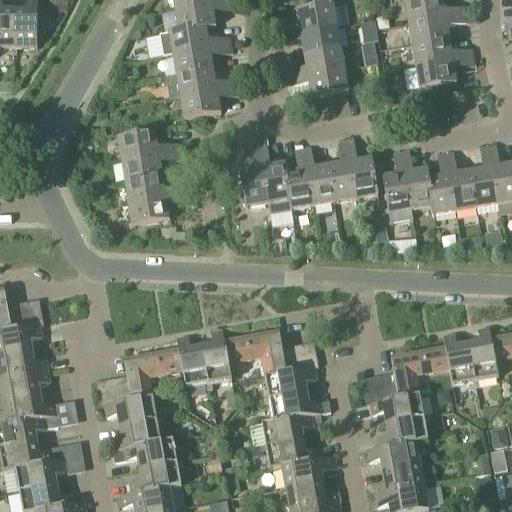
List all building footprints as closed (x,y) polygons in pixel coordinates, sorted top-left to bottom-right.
[(171,0),(174,15),(210,9),(208,0),(171,0)] [(382,0),(370,0),(373,10),(384,9),(382,0)] [(404,7),(407,29),(444,23),(440,1),(404,7)] [(68,7),(48,2),(45,15),(58,18),(59,15),(66,16),(68,7)] [(0,53),(10,53),(10,59),(12,59),(13,15),(1,15),(2,3),(0,3),(0,53)] [(13,15),(12,59),(15,59),(15,53),(36,53),(36,4),(24,4),(24,15),(13,15)] [(232,5),(219,8),(220,16),(234,14),(232,5)] [(210,9),(174,15),(177,36),(177,37),(205,32),(205,33),(214,31),(210,9)] [(295,16),(299,38),(336,32),(332,10),(295,16)] [(451,13),(452,22),(465,19),(464,11),(451,13)] [(465,19),(467,28),(475,26),(473,18),(465,19)] [(465,19),(452,22),(453,30),(467,28),(465,19)] [(444,23),(407,29),(411,50),(447,44),(444,23)] [(511,24),(503,26),(504,35),(511,33),(511,24)] [(276,34),(277,42),(291,40),(289,31),(276,34)] [(177,36),(168,37),(159,39),(163,61),(172,60),(208,53),(205,33),(205,32),(177,37),(177,36)] [(336,32),(299,38),(303,59),(339,53),(336,32)] [(291,40),(277,42),(279,50),(292,48),(291,40)] [(215,44),(217,52),(230,50),(229,41),(215,44)] [(447,44),(411,50),(414,72),(451,66),(447,44)] [(230,50),(217,52),(218,60),(231,58),(230,50)] [(208,53),(172,60),(175,81),(212,75),(208,53)] [(339,53),(303,59),(306,81),(343,75),(339,53)] [(458,56),(459,64),(473,62),(471,54),(458,56)] [(376,68),(374,56),(360,58),(362,70),(376,68)] [(473,62),(459,64),(460,72),(474,70),(473,62)] [(451,66),(414,72),(418,94),(454,88),(451,66)] [(283,76),(285,84),(298,82),(297,74),(283,76)] [(212,75),(175,81),(166,83),(169,104),(179,102),(216,96),(212,75)] [(343,75),(306,81),(310,103),(347,97),(343,75)] [(298,82),(285,84),(286,93),(299,90),(298,82)] [(223,86),(224,94),(237,92),(236,84),(223,86)] [(237,92),(224,94),(225,103),(239,100),(237,92)] [(216,96),(179,102),(183,124),(219,118),(216,96)] [(107,124),(105,115),(96,116),(97,125),(107,124)] [(85,146),(105,141),(103,132),(92,135),(91,133),(83,135),(83,137),(85,146)] [(117,143),(121,165),(157,160),(154,137),(117,143)] [(352,144),(344,145),(346,159),(354,157),(352,144)] [(346,159),(344,145),(336,147),(338,160),(346,159)] [(164,150),(166,158),(179,156),(178,148),(164,150)] [(266,149),(257,151),(260,164),(268,163),(266,149)] [(494,150),(486,151),(488,164),(496,163),(494,150)] [(260,164),(257,151),(249,152),(251,165),(260,164)] [(309,151),(301,153),(303,166),(311,165),(309,151)] [(488,164),(486,151),(478,152),(480,166),(488,164)] [(303,166),(301,153),(293,154),(295,168),(303,166)] [(408,155),(399,156),(402,170),(410,168),(408,155)] [(179,156),(166,158),(167,167),(180,164),(179,156)] [(402,170),(399,156),(391,158),(394,171),(402,170)] [(452,157),(444,158),(446,172),(454,170),(452,157)] [(446,172),(444,158),(435,160),(438,173),(446,172)] [(157,160),(121,165),(124,187),(161,181),(157,160)] [(370,163),(347,167),(354,204),(376,200),(370,163)] [(347,167),(326,171),(332,207),(354,204),(347,167)] [(511,168),(490,173),(496,209),(498,209),(500,221),(511,218),(511,168)] [(283,169),(261,172),(267,209),(269,218),(289,215),(287,205),(288,205),(284,178),(285,178),(283,169)] [(326,171),(305,175),(311,211),(332,207),(326,171)] [(267,209),(261,172),(238,176),(245,213),(267,209)] [(490,173),(469,176),(475,213),(496,209),(490,173)] [(426,174),(403,178),(410,215),(430,211),(431,211),(426,184),(427,184),(426,174)] [(285,178),(284,178),(288,205),(287,205),(289,215),(311,211),(305,175),(285,178)] [(469,176),(447,180),(454,217),(475,213),(469,176)] [(410,215),(403,178),(381,182),(387,219),(410,215)] [(447,180),(427,184),(426,184),(431,211),(430,211),(431,221),(454,217),(447,180)] [(161,181),(124,187),(127,208),(164,202),(161,181)] [(171,193),(172,201),(186,199),(184,191),(171,193)] [(186,199),(172,201),(174,209),(187,207),(186,199)] [(164,202),(127,208),(131,231),(168,225),(164,202)] [(384,229),(372,231),(375,246),(387,244),(384,229)] [(421,257),(416,238),(395,245),(400,263),(421,257)] [(274,244),(275,250),(275,253),(287,251),(286,241),(274,244)] [(0,338),(11,336),(6,311),(5,308),(3,295),(0,295),(0,338)] [(38,305),(28,306),(33,332),(38,331),(42,330),(38,305)] [(28,306),(17,308),(22,334),(33,332),(28,306)] [(17,308),(6,311),(11,336),(22,334),(17,308)] [(40,342),(38,331),(33,332),(22,334),(11,336),(0,338),(0,361),(31,356),(29,344),(40,342)] [(478,348),(467,350),(475,392),(477,391),(476,386),(497,382),(494,366),(493,366),(489,344),(490,344),(488,333),(476,335),(478,348)] [(211,349),(200,351),(208,394),(211,394),(210,388),(230,384),(227,368),(226,368),(223,347),(221,336),(209,338),(211,349)] [(278,337),(223,347),(226,368),(227,368),(260,362),(264,382),(285,378),(281,353),(279,342),(278,337)] [(442,342),(444,353),(448,374),(451,391),(471,387),(472,392),(475,392),(467,350),(456,352),(453,339),(442,342)] [(511,362),(511,340),(490,345),(490,344),(489,344),(493,366),(494,366),(511,362)] [(175,344),(177,355),(178,355),(182,376),(181,377),(184,393),(205,389),(206,395),(208,394),(200,351),(189,353),(187,342),(175,344)] [(313,347),(301,349),(307,374),(313,373),(317,372),(313,347)] [(301,349),(291,351),(296,376),(307,374),(301,349)] [(291,351),(281,353),(285,378),(296,376),(291,351)] [(444,353),(389,363),(392,378),(397,404),(418,400),(415,380),(448,374),(444,353)] [(177,355),(123,365),(124,372),(126,381),(130,407),(152,403),(148,383),(181,377),(182,376),(178,355),(177,355)] [(31,356),(0,361),(0,384),(46,376),(44,365),(33,367),(31,356)] [(262,403),(263,406),(306,398),(303,386),(315,384),(313,373),(307,374),(296,376),(285,378),(264,382),(268,402),(262,403)] [(46,376),(0,384),(0,407),(39,400),(37,389),(48,387),(46,376)] [(387,406),(397,404),(392,378),(382,380),(387,406)] [(382,380),(372,382),(376,408),(387,406),(382,380)] [(120,409),(130,407),(126,381),(115,383),(120,409)] [(360,384),(361,390),(365,410),(369,410),(369,409),(376,408),(372,382),(360,384)] [(115,383),(105,385),(110,410),(120,409),(115,383)] [(105,385),(95,387),(94,387),(98,413),(103,412),(110,410),(105,385)] [(235,408),(233,396),(224,397),(226,409),(235,408)] [(306,398),(263,406),(263,408),(268,407),(272,426),(272,427),(309,420),(309,421),(330,417),(328,405),(308,409),(306,398)] [(39,400),(0,407),(0,430),(43,423),(43,424),(55,421),(52,410),(41,412),(39,400)] [(369,409),(369,410),(371,420),(383,418),(385,430),(428,422),(427,419),(422,420),(418,400),(387,406),(376,408),(369,409)] [(103,412),(105,423),(116,421),(118,432),(161,424),(160,422),(155,423),(152,403),(120,409),(110,410),(103,412)] [(259,450),(259,453),(302,445),(300,433),(311,431),(309,421),(309,420),(272,427),(272,426),(260,429),(264,449),(259,450)] [(375,443),(377,453),(377,454),(415,447),(415,448),(427,446),(423,425),(428,424),(428,422),(385,430),(387,441),(375,443)] [(0,454),(35,447),(33,436),(45,434),(43,424),(43,423),(0,430),(0,454)] [(109,445),(111,457),(160,448),(160,447),(156,428),(161,427),(161,424),(118,432),(120,443),(109,445)] [(500,434),(486,437),(489,455),(503,453),(500,434)] [(160,448),(111,457),(113,457),(115,467),(136,463),(138,475),(181,467),(180,464),(175,465),(171,445),(160,447),(160,448)] [(302,445),(259,453),(260,455),(265,454),(269,475),(280,472),(318,465),(317,464),(315,454),(304,456),(302,445)] [(35,447),(0,454),(0,477),(14,475),(51,468),(51,467),(49,457),(37,459),(35,447)] [(377,454),(377,453),(366,456),(368,467),(379,465),(381,477),(424,469),(423,466),(418,467),(415,448),(415,447),(377,454)] [(486,459),(485,459),(476,461),(477,470),(473,471),(475,483),(489,480),(490,480),(486,459)] [(219,461),(206,463),(208,476),(221,474),(219,461)] [(279,493),(279,495),(322,487),(320,476),(337,473),(335,461),(317,464),(318,465),(280,472),(284,492),(279,493)] [(12,496),(12,498),(55,490),(53,479),(65,477),(63,465),(51,467),(51,468),(14,475),(17,495),(12,496)] [(129,488),(131,499),(168,492),(168,493),(180,491),(176,471),(181,470),(181,467),(138,475),(140,486),(129,488)] [(372,490),(374,501),(423,492),(419,472),(424,471),(424,469),(381,477),(383,488),(372,490)] [(236,472),(225,474),(227,481),(238,479),(236,472)] [(236,485),(228,487),(230,499),(238,497),(236,485)] [(322,487),(279,495),(280,498),(285,497),(287,511),(314,511),(337,508),(335,497),(324,499),(322,487)] [(55,490),(12,498),(13,501),(18,500),(20,511),(61,511),(71,510),(69,499),(58,501),(55,490)] [(131,499),(119,501),(120,511),(125,511),(132,511),(176,511),(177,511),(173,511),(171,511),(168,493),(168,492),(131,499)] [(426,511),(423,492),(374,501),(375,511),(377,511),(387,510),(387,511),(431,511),(432,511),(427,511),(426,511)]
